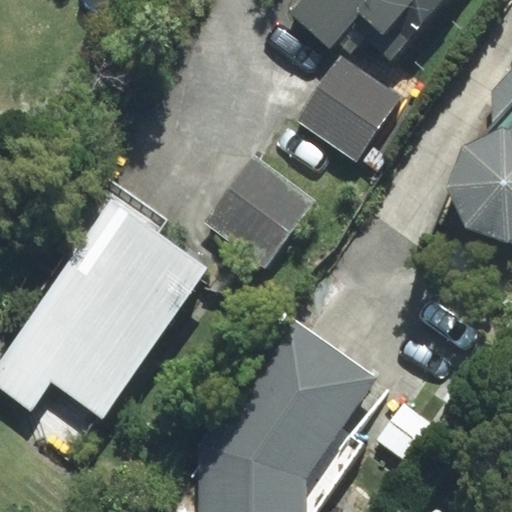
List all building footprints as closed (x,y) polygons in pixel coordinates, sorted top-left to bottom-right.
[(298,0),(279,21),(323,62),(347,37),(369,57),(422,0),(298,0)] [(332,62),(289,125),(354,171),(398,108),(332,62)] [(511,133),(500,146),(493,146),(487,147),(481,148),(475,150),(469,152),(463,156),(458,159),(454,164),(450,168),(446,174),(443,179),(441,185),(439,191),(438,197),(438,204),(438,210),(439,216),(441,222),(443,228),(446,234),(450,239),(454,244),(459,248),(464,252),(470,255),(475,257),(481,259),(488,260),(494,261),(500,261),(507,260),(511,258),(511,133)] [(312,206),(249,164),(203,231),(266,274),(312,206)] [(198,279),(152,249),(167,228),(102,184),(52,258),(66,268),(0,365),(0,400),(79,455),(198,279)] [(372,388),(289,326),(200,446),(194,511),(304,511),(307,476),(372,388)]
